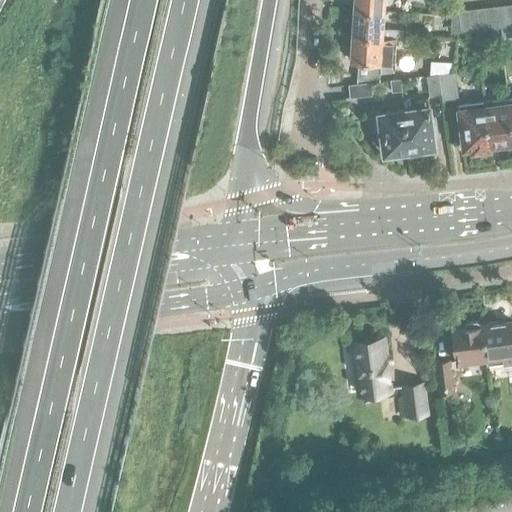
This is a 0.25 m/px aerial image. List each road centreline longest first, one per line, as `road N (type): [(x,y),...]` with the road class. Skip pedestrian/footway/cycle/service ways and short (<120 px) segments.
road 1 (motorway): [(139,0),(23,511)]
road 2 (motorway): [(67,511),(182,0)]
road 3 (secondary): [(511,208),(247,237)]
road 4 (secondary): [(247,237),(176,270),(0,299)]
road 5 (secondary): [(0,322),(248,286)]
road 6 (secondary): [(247,237),(0,263)]
road 7 (motorway): [(247,237),(246,135),(267,0)]
road 8 (motorway): [(206,511),(248,286)]
road 9 (residential): [(372,262),(415,284),(511,270)]
road 10 (secondary): [(372,262),(511,247)]
road 11 (residential): [(310,0),(312,139)]
road 12 (secondary): [(248,286),(372,262)]
